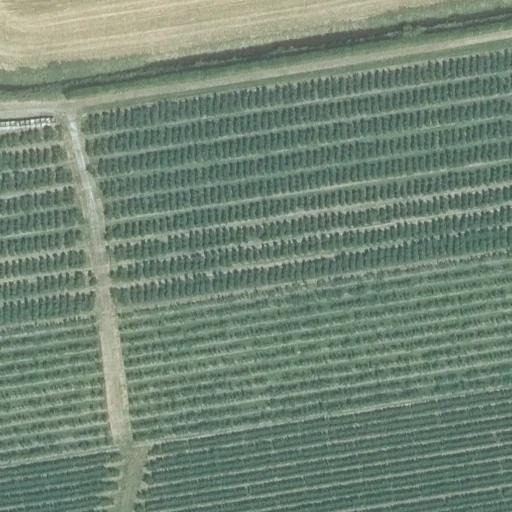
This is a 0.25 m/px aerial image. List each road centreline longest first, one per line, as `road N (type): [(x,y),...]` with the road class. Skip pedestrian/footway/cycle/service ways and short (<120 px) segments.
road 1 (track): [(0,105),(511,33)]
road 2 (unknown): [(0,112),(63,104),(116,396)]
